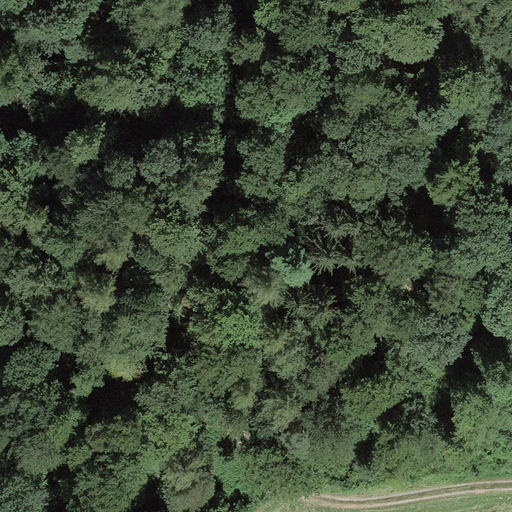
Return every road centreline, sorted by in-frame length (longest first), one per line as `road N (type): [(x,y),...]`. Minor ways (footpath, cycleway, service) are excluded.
road 1 (track): [(253,0),(246,27),(253,150),(204,254),(196,303),(219,404),(259,464),(301,491)]
road 2 (track): [(511,489),(357,501),(301,491)]
